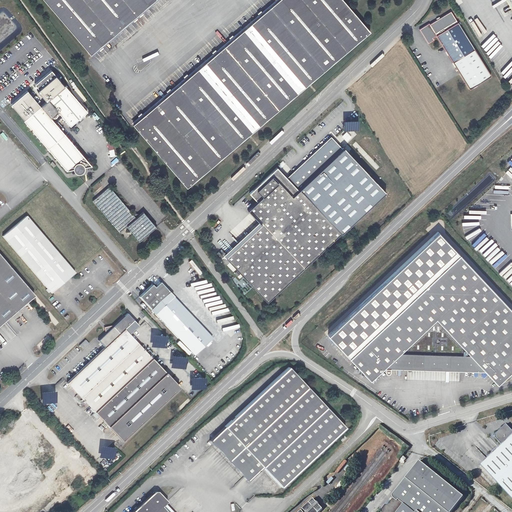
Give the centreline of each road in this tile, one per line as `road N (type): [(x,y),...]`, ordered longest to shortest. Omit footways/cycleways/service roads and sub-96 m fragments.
road 1 (unclassified): [(137,276),(423,0)]
road 2 (primary): [(306,311),(511,114)]
road 3 (unknown): [(182,0),(120,55),(121,77),(133,85),(238,0)]
road 4 (unclassified): [(0,110),(137,276)]
road 5 (primary): [(90,511),(235,376)]
road 6 (unclassified): [(0,405),(137,276)]
road 7 (residential): [(272,511),(379,411)]
road 8 (unclassified): [(412,429),(506,511)]
road 9 (unknown): [(274,510),(188,480),(159,480)]
